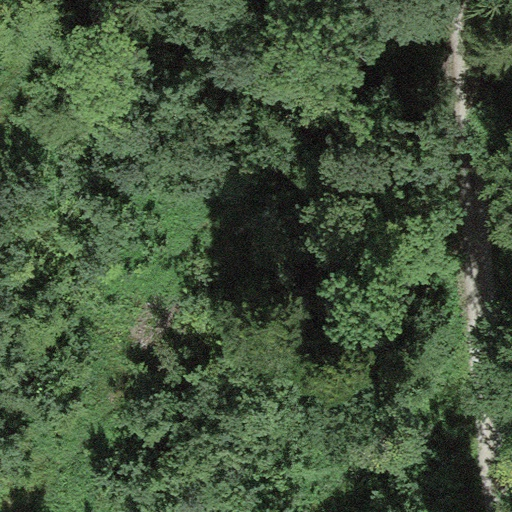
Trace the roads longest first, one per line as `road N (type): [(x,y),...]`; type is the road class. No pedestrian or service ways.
road 1 (track): [(459,0),(494,511)]
road 2 (track): [(480,304),(241,511)]
